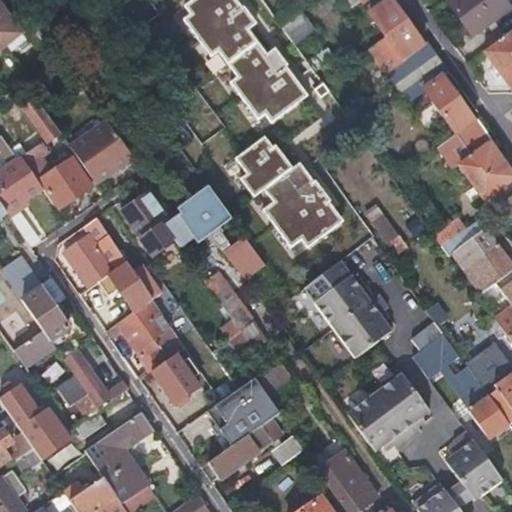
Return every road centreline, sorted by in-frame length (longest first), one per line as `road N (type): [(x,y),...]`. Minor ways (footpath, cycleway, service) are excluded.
road 1 (residential): [(144,175),(40,248),(221,511)]
road 2 (residential): [(511,139),(410,0)]
